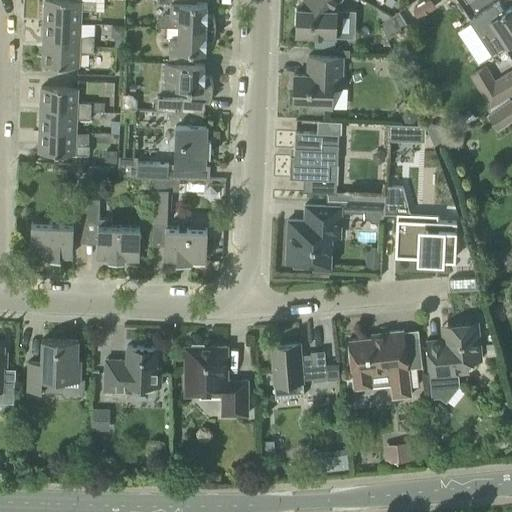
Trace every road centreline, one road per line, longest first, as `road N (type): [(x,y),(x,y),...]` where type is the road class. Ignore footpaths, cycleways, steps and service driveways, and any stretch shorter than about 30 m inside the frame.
road 1 (secondary): [(0,500),(194,505),(364,498)]
road 2 (residential): [(243,306),(259,0)]
road 3 (residential): [(0,302),(243,306)]
road 4 (residential): [(243,306),(444,290)]
road 5 (secondary): [(364,498),(511,487)]
